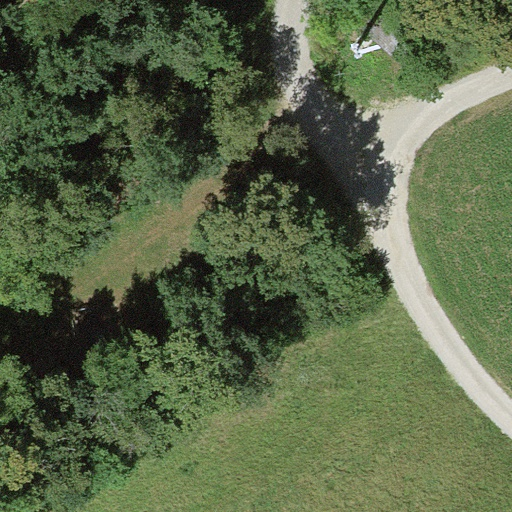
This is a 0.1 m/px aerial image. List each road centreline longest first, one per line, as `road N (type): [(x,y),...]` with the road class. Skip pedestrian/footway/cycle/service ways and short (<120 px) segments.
road 1 (track): [(290,0),(296,85),(383,255),(427,331),(511,431)]
road 2 (track): [(337,153),(511,80)]
